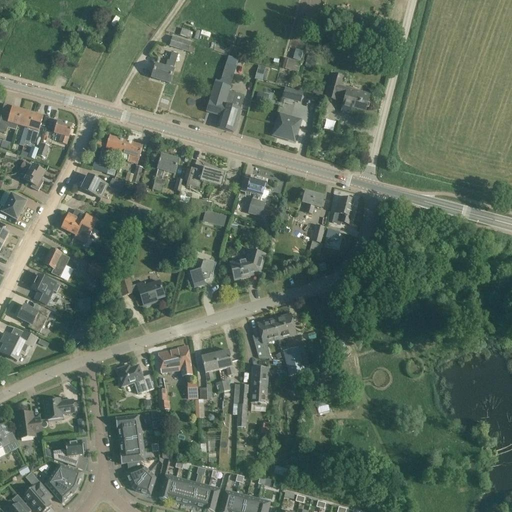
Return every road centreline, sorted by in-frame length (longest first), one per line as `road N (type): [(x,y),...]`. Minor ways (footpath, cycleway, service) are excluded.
road 1 (residential): [(87,360),(339,275),(364,243),(381,190)]
road 2 (secondary): [(365,186),(95,109)]
road 3 (residential): [(0,303),(75,164),(95,109)]
road 4 (residential): [(365,186),(413,0)]
road 5 (track): [(113,115),(184,0)]
road 6 (secondary): [(511,225),(381,190)]
road 7 (residential): [(87,360),(104,491)]
